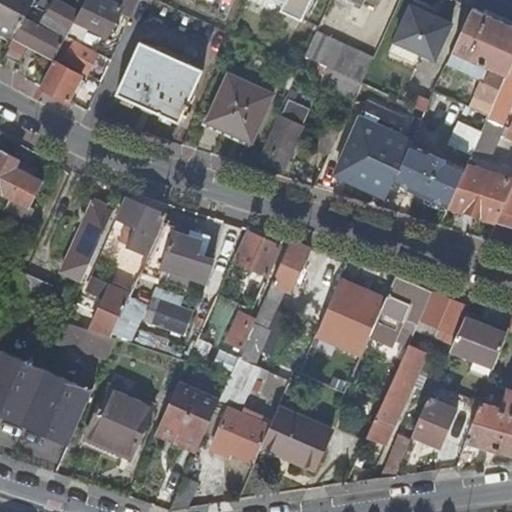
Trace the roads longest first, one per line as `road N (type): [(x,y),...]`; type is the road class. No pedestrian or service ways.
road 1 (residential): [(511,280),(129,161),(0,98)]
road 2 (residential): [(0,490),(70,511),(371,511),(511,490)]
